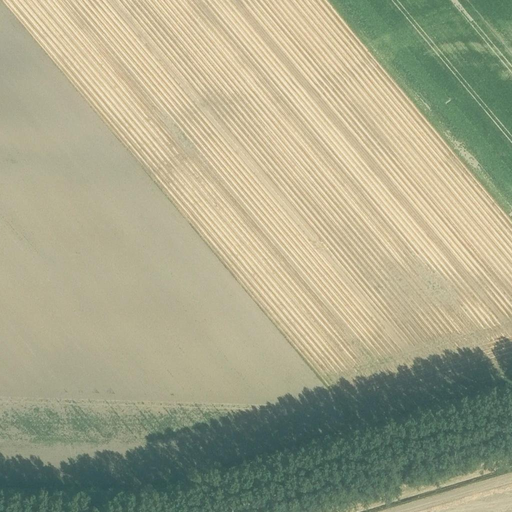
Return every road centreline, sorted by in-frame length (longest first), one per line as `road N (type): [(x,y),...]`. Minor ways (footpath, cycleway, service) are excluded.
road 1 (track): [(171,511),(511,405)]
road 2 (unclassified): [(236,511),(511,430)]
